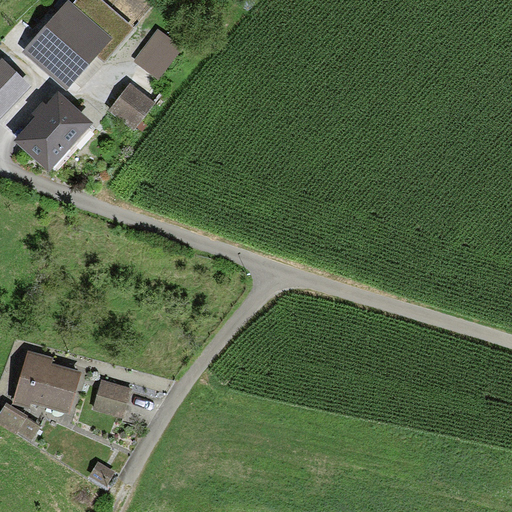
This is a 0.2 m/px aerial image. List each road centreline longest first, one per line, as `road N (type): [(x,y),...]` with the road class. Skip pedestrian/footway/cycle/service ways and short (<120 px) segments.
road 1 (unclassified): [(511,344),(88,206),(0,166)]
road 2 (track): [(281,267),(179,386)]
road 3 (track): [(111,511),(179,386)]
